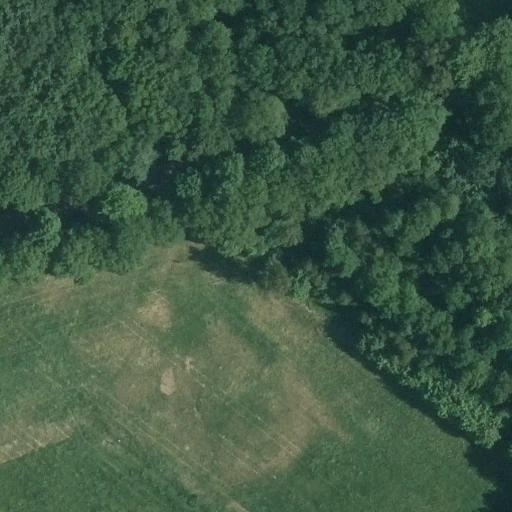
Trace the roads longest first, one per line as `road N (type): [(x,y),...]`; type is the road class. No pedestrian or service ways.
road 1 (unclassified): [(172,172),(511,64)]
road 2 (unclassified): [(172,172),(118,0)]
road 3 (unclassified): [(0,224),(172,172)]
